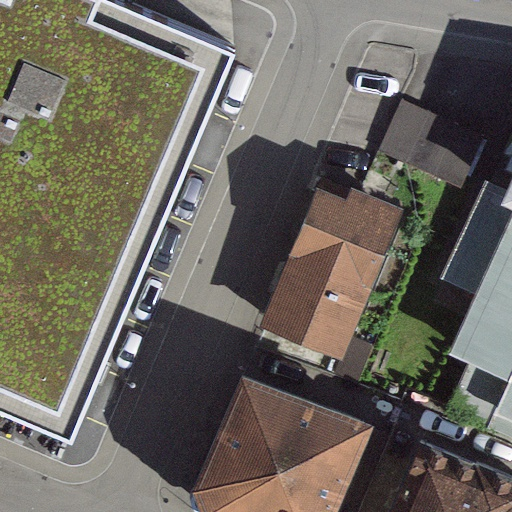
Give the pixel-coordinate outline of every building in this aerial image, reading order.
[(274,35),(191,0),(0,0),(0,390),(105,434),(274,35)] [(441,110),(403,95),(383,143),(420,159),(441,110)] [(494,133),(441,110),(420,159),(473,182),(494,133)] [(511,173),(503,196),(487,191),(447,279),(492,302),(463,363),(475,370),(454,413),(511,437),(511,173)] [(409,228),(322,192),(267,319),(354,356),(409,228)] [(326,511),(361,430),(243,381),(200,482),(206,511),(326,511)] [(511,511),(511,510),(511,480),(422,444),(394,511),(511,511)]
